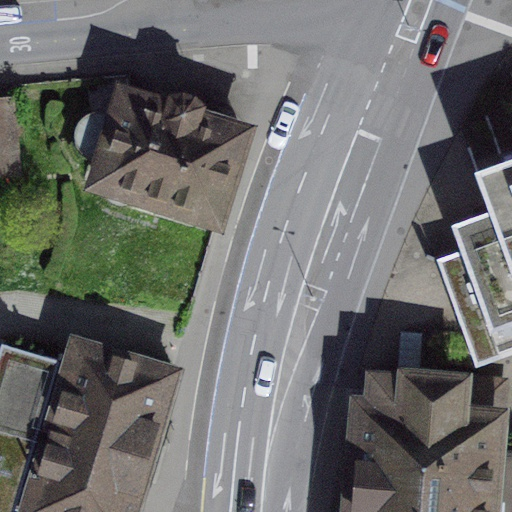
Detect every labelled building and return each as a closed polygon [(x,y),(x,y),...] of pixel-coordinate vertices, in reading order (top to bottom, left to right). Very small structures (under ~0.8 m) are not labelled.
[(511,76),(487,127),(511,157),(511,76)] [(248,135),(121,95),(90,193),(217,233),(248,135)] [(9,106),(0,106),(0,185),(17,184),(9,106)] [(511,160),(469,175),(483,215),(447,228),(459,261),(439,268),(454,311),(475,372),(511,359),(511,160)] [(18,369),(0,363),(0,511),(148,511),(187,384),(28,337),(18,369)] [(497,511),(509,387),(357,374),(344,511),(497,511)]
